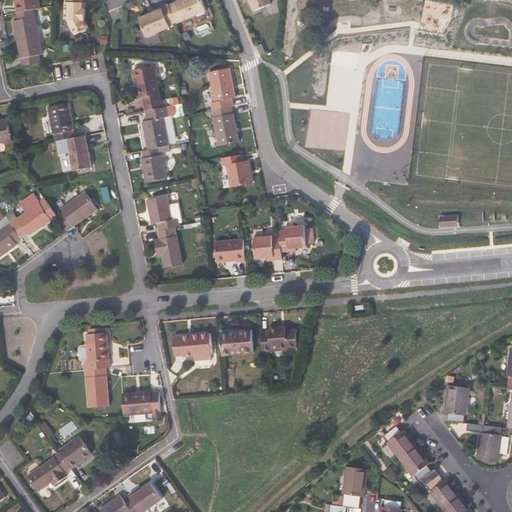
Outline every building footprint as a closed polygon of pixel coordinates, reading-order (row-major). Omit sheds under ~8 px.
[(15,0),(16,3),(18,13),(33,10),(41,8),(38,0),(15,0)] [(84,9),(84,2),(84,0),(67,0),(66,20),(69,20),(77,35),(90,28),(86,21),(86,9),(84,9)] [(248,0),(251,4),(252,4),(255,11),(271,5),(269,0),(248,0)] [(177,23),(170,4),(155,11),(149,13),(149,15),(141,19),(148,38),(171,28),(170,25),(177,23)] [(43,54),(33,10),(18,13),(19,21),(15,22),(22,59),(43,54)] [(266,53),(262,44),(256,46),(258,50),(261,55),(266,53)] [(164,107),(155,66),(132,70),(138,98),(144,97),(146,111),(164,107)] [(237,98),(231,69),(210,73),(216,102),(237,98)] [(75,130),(70,103),(48,108),(53,135),(55,134),(56,142),(67,140),(75,138),(74,131),(75,130)] [(240,142),(235,114),(234,114),(232,107),(214,111),(215,118),(214,118),(219,146),(240,142)] [(169,146),(163,118),(143,122),(148,150),(158,148),(169,146)] [(0,143),(12,141),(7,119),(0,120),(0,143)] [(92,167),(86,136),(75,138),(67,140),(73,171),(92,167)] [(167,178),(162,155),(160,156),(158,148),(148,150),(143,151),(145,159),(142,160),(146,183),(167,178)] [(253,184),(249,161),(244,162),(243,154),(223,158),(224,166),(228,166),(232,187),(253,184)] [(68,231),(98,210),(86,192),(62,209),(64,212),(58,216),(68,231)] [(173,220),(168,196),(147,201),(152,225),(158,224),(159,231),(176,228),(181,227),(179,219),(173,220)] [(52,220),(40,204),(12,224),(22,238),(28,234),(30,236),(52,220)] [(458,215),(439,216),(439,228),(459,227),(458,215)] [(17,244),(23,239),(22,238),(12,224),(11,223),(0,231),(0,257),(18,245),(17,244)] [(297,252),(297,249),(308,248),(308,245),(315,245),(313,227),(307,228),(305,227),(288,229),(288,231),(280,232),(281,239),(283,253),(297,252)] [(155,241),(157,249),(159,257),(164,256),(165,261),(182,258),(176,228),(159,231),(158,231),(160,240),(155,241)] [(268,262),(276,261),(283,260),(283,253),(281,239),(274,240),(274,237),(255,239),(257,260),(268,259),(268,262)] [(247,262),(245,240),(216,243),(218,263),(238,261),(238,263),(247,262)] [(298,347),(296,329),(286,330),(286,327),(269,328),(269,331),(262,331),(264,355),(272,355),(271,351),(288,350),(288,348),(298,347)] [(255,353),(253,330),(222,333),(224,356),(255,353)] [(110,368),(107,333),(87,335),(88,343),(89,361),(86,361),(87,370),(110,368)] [(195,361),(200,361),(212,360),(212,354),(213,354),(211,334),(174,337),(176,356),(185,355),(185,357),(195,356),(195,361)] [(89,408),(107,407),(110,406),(108,376),(86,378),(89,408)] [(466,415),(469,388),(448,385),(444,413),(447,413),(447,420),(463,422),(464,416),(466,415)] [(163,421),(161,392),(152,392),(124,395),(126,416),(154,413),(155,421),(163,421)] [(502,437),(502,435),(500,435),(501,427),(484,425),(468,423),(467,431),(480,433),(478,459),(499,461),(499,453),(502,437)] [(417,446),(405,429),(401,431),(397,426),(384,436),(388,441),(387,442),(400,459),(417,446)] [(93,455),(80,437),(60,451),(61,453),(70,466),(73,469),(93,455)] [(507,454),(509,437),(502,437),(499,453),(507,454)] [(431,463),(417,446),(400,459),(413,476),(415,476),(419,481),(432,472),(428,465),(431,463)] [(54,485),(58,482),(68,475),(64,471),(70,466),(61,453),(28,476),(38,491),(51,482),(54,485)] [(363,497),(367,469),(346,467),(343,494),(344,494),(343,506),(347,507),(359,508),(361,496),(363,497)] [(443,509),(460,495),(447,478),(444,481),(440,475),(426,485),(431,491),(429,492),(443,509)] [(141,511),(147,507),(149,509),(163,499),(152,483),(143,489),(141,487),(130,496),(133,501),(139,508),(141,511)] [(472,511),(460,495),(443,509),(444,511),(472,511)] [(141,511),(139,508),(133,501),(127,505),(121,497),(101,511),(141,511)] [(402,511),(403,509),(401,509),(402,502),(385,500),(383,506),(380,506),(379,511),(402,511)]
